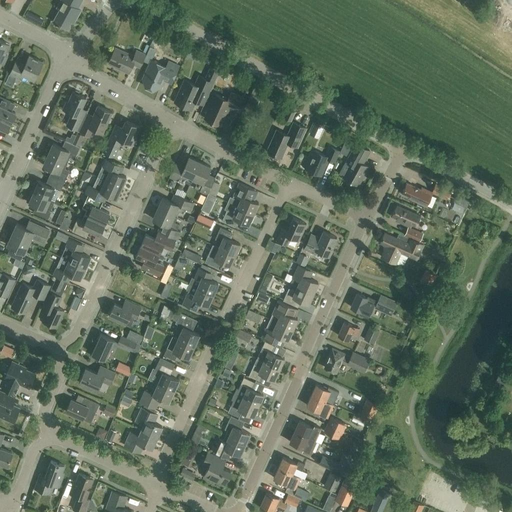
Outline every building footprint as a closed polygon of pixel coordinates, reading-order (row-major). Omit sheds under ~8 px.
[(74,22),(80,10),(78,8),(82,0),(61,0),(57,8),(59,9),(53,21),(59,24),(59,25),(65,28),(66,27),(68,28),(72,21),(74,22)] [(153,39),(155,33),(150,30),(147,36),(153,39)] [(147,45),(149,39),(143,36),(140,42),(147,45)] [(4,54),(9,44),(0,39),(0,61),(4,63),(7,56),(4,54)] [(134,56),(115,47),(108,63),(119,68),(118,69),(129,73),(133,64),(139,67),(145,54),(136,50),(134,56)] [(188,51),(185,59),(196,63),(199,55),(188,51)] [(35,80),(43,61),(29,55),(26,63),(16,59),(5,83),(12,86),(16,77),(21,79),(23,75),(35,80)] [(165,69),(150,62),(146,70),(148,70),(143,82),(145,87),(153,91),(157,89),(159,84),(161,85),(163,82),(170,85),(178,68),(167,63),(165,69)] [(184,79),(174,101),(191,109),(195,100),(203,103),(213,82),(221,66),(212,62),(205,78),(199,75),(195,84),(184,79)] [(79,130),(87,111),(80,108),(85,97),(73,92),(68,103),(66,101),(63,109),(72,113),(66,125),(79,130)] [(240,112),(246,99),(231,92),(228,99),(214,93),(209,104),(210,104),(205,117),(220,124),(226,111),(227,112),(229,107),(240,112)] [(6,109),(10,101),(0,96),(0,118),(10,124),(15,113),(6,109)] [(87,111),(79,130),(90,135),(93,128),(102,132),(112,112),(97,105),(93,115),(87,113),(87,111)] [(290,121),(294,112),(288,109),(283,118),(290,121)] [(0,132),(6,134),(10,124),(0,118),(0,132)] [(132,144),(140,127),(126,120),(123,127),(116,124),(108,143),(104,152),(114,157),(122,140),(132,144)] [(315,121),(311,130),(321,134),(324,125),(315,121)] [(297,147),(306,128),(293,122),(287,135),(276,130),(267,151),(281,157),(288,142),(297,147)] [(73,143),(77,134),(76,134),(76,135),(72,133),(70,137),(67,136),(65,140),(73,143)] [(77,134),(73,143),(79,146),(83,137),(77,134)] [(79,146),(73,143),(65,140),(61,147),(53,143),(48,154),(67,163),(70,158),(74,160),(80,147),(79,146)] [(370,151),(356,143),(352,151),(354,153),(348,164),(350,165),(343,177),(358,185),(368,166),(363,164),(370,151)] [(334,162),(339,151),(330,146),(326,156),(313,150),(305,168),(321,175),(328,159),(334,162)] [(65,168),(67,163),(48,154),(43,165),(54,170),(51,177),(63,183),(69,170),(65,168)] [(191,181),(200,162),(189,157),(185,165),(176,161),(169,177),(183,184),(185,179),(191,181)] [(124,166),(105,158),(97,176),(121,187),(126,176),(120,173),(124,166)] [(200,162),(191,181),(196,184),(194,189),(207,195),(210,188),(215,178),(207,174),(211,167),(200,162)] [(121,187),(97,176),(92,187),(89,185),(85,193),(103,201),(103,200),(105,200),(108,194),(116,198),(121,187)] [(60,190),(63,183),(51,177),(48,185),(37,180),(32,191),(54,201),(59,190),(60,190)] [(421,189),(406,183),(402,192),(403,193),(403,194),(409,197),(426,205),(432,192),(431,192),(432,192),(422,187),(421,189)] [(446,199),(450,190),(435,183),(432,192),(431,192),(432,192),(446,199)] [(228,201),(253,213),(258,202),(248,197),(251,190),(238,185),(232,197),(230,196),(228,201)] [(49,211),(54,201),(32,191),(27,202),(35,206),(32,212),(47,219),(50,212),(49,211)] [(208,192),(207,195),(205,199),(212,203),(216,195),(214,195),(208,192)] [(87,209),(85,214),(88,216),(105,224),(109,213),(100,208),(103,201),(85,193),(88,194),(82,207),(87,209)] [(158,208),(177,217),(179,211),(184,213),(186,209),(191,211),(194,202),(174,194),(171,201),(162,197),(158,208)] [(470,200),(457,194),(454,201),(466,207),(470,200)] [(248,224),(253,213),(228,201),(224,209),(226,210),(222,221),(235,227),(238,219),(248,224)] [(416,225),(420,215),(397,205),(392,215),(398,218),(397,221),(408,225),(411,227),(413,224),(416,225)] [(174,222),(177,217),(158,208),(153,219),(161,223),(158,230),(176,239),(176,237),(178,238),(181,231),(177,229),(179,224),(174,222)] [(77,217),(71,231),(86,237),(90,230),(100,235),(105,224),(88,216),(85,214),(82,220),(77,217)] [(299,241),(306,223),(293,217),(287,231),(281,228),(276,240),(287,245),(291,237),(299,241)] [(12,234),(29,242),(31,237),(43,242),(49,230),(29,221),(26,228),(17,223),(12,234)] [(419,241),(423,233),(408,226),(404,234),(419,241)] [(219,247),(235,254),(240,243),(231,239),(234,233),(220,227),(214,239),(221,242),(219,247)] [(171,249),(176,239),(158,230),(154,238),(146,234),(141,245),(159,253),(163,246),(171,249)] [(69,236),(58,231),(55,236),(67,241),(69,236)] [(329,256),(337,237),(323,231),(320,238),(311,234),(304,249),(316,254),(317,251),(329,256)] [(424,244),(410,238),(408,243),(385,233),(381,242),(386,245),(381,256),(396,263),(401,252),(417,259),(424,244)] [(24,253),(29,242),(12,234),(7,245),(10,247),(7,254),(20,260),(24,253)] [(65,259),(85,268),(90,257),(81,252),(84,245),(69,238),(63,251),(68,253),(66,258),(65,259)] [(271,249),(270,251),(276,253),(279,245),(270,241),(267,248),(271,249)] [(219,247),(212,244),(204,262),(218,268),(221,261),(230,265),(235,254),(219,247)] [(156,261),(159,253),(141,245),(136,256),(144,260),(141,267),(159,275),(163,265),(156,261)] [(440,260),(443,253),(433,248),(430,255),(440,260)] [(199,262),(201,257),(193,253),(191,259),(199,262)] [(297,261),(306,265),(309,257),(300,253),(297,261)] [(65,259),(66,258),(61,256),(58,262),(53,275),(68,282),(71,275),(80,278),(85,268),(65,259)] [(33,267),(25,263),(22,271),(25,273),(32,270),(33,267)] [(297,286),(314,293),(318,282),(308,277),(311,271),(299,265),(291,283),(297,286)] [(189,283),(213,294),(218,283),(210,280),(213,274),(199,267),(194,277),(192,276),(189,283)] [(432,284),(433,282),(434,279),(435,276),(429,273),(428,276),(425,281),(429,283),(432,284)] [(0,280),(0,279),(0,292),(7,296),(14,279),(3,274),(0,280)] [(166,283),(169,284),(167,290),(182,296),(187,283),(169,276),(166,283)] [(48,311),(61,280),(56,278),(42,308),(48,311)] [(44,299),(50,285),(37,279),(33,287),(22,282),(12,306),(25,312),(34,294),(44,299)] [(56,327),(64,310),(57,307),(61,296),(59,295),(65,282),(61,280),(48,311),(44,321),(56,327)] [(208,305),(213,294),(189,283),(186,289),(188,290),(183,303),(197,310),(200,301),(208,305)] [(309,304),(314,293),(297,286),(295,291),(289,288),(283,300),(294,305),(297,298),(309,304)] [(369,306),(372,300),(357,293),(351,307),(361,311),(364,304),(369,306)] [(396,301),(381,294),(375,307),(391,314),(396,301)] [(76,309),(80,298),(75,295),(70,306),(76,309)] [(141,307),(125,300),(122,307),(114,303),(108,316),(119,321),(118,323),(124,325),(125,323),(126,324),(130,326),(134,317),(136,318),(141,307)] [(270,319),(293,329),(297,318),(285,313),(288,306),(278,301),(270,319)] [(178,338),(194,345),(199,335),(192,332),(197,320),(164,305),(161,313),(168,316),(167,317),(176,321),(175,323),(177,324),(175,329),(181,331),(178,338)] [(244,321),(253,323),(256,313),(247,311),(244,321)] [(288,340),(293,329),(270,319),(262,336),(273,341),(276,335),(288,340)] [(356,335),(359,328),(344,321),(338,335),(348,340),(351,333),(356,335)] [(374,343),(379,330),(369,326),(364,339),(374,343)] [(243,339),(246,331),(239,329),(236,336),(243,339)] [(105,359),(114,340),(101,334),(92,352),(105,359)] [(133,351),(137,343),(121,335),(117,344),(133,351)] [(189,357),(194,345),(178,338),(174,345),(169,343),(163,355),(174,360),(178,352),(189,357)] [(257,358),(279,368),(284,358),(273,352),(276,346),(265,341),(257,358)] [(351,356),(345,353),(332,348),(327,360),(328,360),(325,368),(335,372),(338,365),(339,365),(342,359),(348,362),(348,363),(364,371),(370,359),(353,351),(351,356)] [(160,371),(155,382),(173,390),(179,380),(170,375),(175,364),(160,357),(154,369),(160,371)] [(274,379),(279,368),(257,358),(249,376),(260,381),(263,374),(274,379)] [(234,363),(228,360),(225,367),(231,369),(234,363)] [(0,386),(1,387),(15,393),(20,383),(29,387),(35,373),(25,369),(26,368),(12,361),(5,377),(6,377),(5,380),(0,378),(0,386)] [(110,384),(115,372),(100,366),(97,373),(85,368),(79,382),(97,390),(102,380),(110,384)] [(511,380),(511,371),(502,367),(495,382),(504,386),(508,378),(511,380)] [(228,377),(231,370),(225,368),(222,375),(228,377)] [(234,394),(258,405),(263,394),(252,389),(255,382),(244,377),(238,389),(237,388),(234,394)] [(145,390),(140,401),(155,408),(160,397),(168,401),(173,390),(155,382),(150,392),(145,390)] [(311,394),(333,404),(338,391),(328,387),(327,389),(316,384),(311,394)] [(0,416),(13,422),(19,408),(12,405),(15,398),(0,391),(0,416)] [(124,393),(118,404),(127,408),(133,397),(124,393)] [(351,395),(339,393),(338,401),(358,404),(359,396),(351,394),(351,395)] [(254,416),(258,405),(234,394),(231,400),(233,400),(228,412),(239,417),(242,410),(254,416)] [(333,404),(311,394),(306,405),(320,411),(319,413),(328,417),(334,404),(333,404)] [(214,407),(217,400),(210,397),(207,404),(214,407)] [(368,398),(360,416),(371,421),(379,403),(368,398)] [(87,406),(71,399),(66,411),(83,419),(91,422),(99,404),(90,400),(87,406)] [(111,420),(116,409),(107,405),(102,416),(111,420)] [(157,414),(141,407),(135,420),(140,422),(137,428),(141,430),(157,437),(162,426),(153,422),(157,414)] [(225,435),(245,443),(250,433),(241,429),(244,422),(231,415),(224,429),(228,430),(225,435)] [(331,416),(327,423),(343,431),(347,423),(331,416)] [(294,431),(315,440),(321,428),(314,425),(313,427),(299,421),(294,431)] [(343,431),(327,423),(323,431),(340,439),(343,431)] [(95,436),(102,439),(105,431),(99,428),(95,436)] [(152,448),(157,437),(141,430),(138,435),(130,432),(124,445),(140,452),(144,444),(152,448)] [(191,441),(197,444),(201,436),(202,433),(196,430),(194,433),(191,441)] [(310,453),(315,440),(294,431),(290,441),(304,448),(303,450),(310,453)] [(0,462),(8,465),(12,452),(0,447),(0,443),(3,434),(0,432),(0,462)] [(240,455),(245,443),(225,435),(223,440),(220,438),(214,452),(228,458),(231,451),(240,455)] [(359,447),(363,439),(355,436),(352,443),(359,447)] [(224,485),(230,471),(222,467),(225,460),(207,452),(203,463),(209,465),(204,476),(224,485)] [(333,469),(336,462),(330,459),(314,452),(310,460),(326,467),(333,469)] [(278,467),(293,473),(295,468),(302,471),(305,464),(298,461),(297,463),(283,456),(278,467)] [(59,486),(64,473),(62,473),(65,465),(50,460),(45,476),(39,474),(35,488),(50,493),(53,484),(59,486)] [(294,495),(300,497),(305,499),(309,492),(296,486),(301,477),(293,473),(278,467),(273,477),(287,483),(286,485),(296,490),(294,495)] [(193,479),(196,474),(183,468),(180,473),(193,479)] [(335,491),(342,476),(330,470),(323,486),(335,491)] [(85,499),(93,478),(79,473),(76,480),(75,480),(70,493),(78,496),(73,509),(82,511),(85,511),(89,500),(85,499)] [(346,475),(335,500),(348,506),(359,481),(346,475)] [(373,505),(369,511),(381,511),(390,493),(380,488),(372,505),(373,505)] [(113,511),(133,511),(123,508),(127,496),(113,491),(106,508),(114,510),(113,511)] [(284,511),(287,504),(282,502),(282,500),(278,498),(279,498),(266,492),(260,507),(270,511),(274,511),(277,508),(284,511)] [(300,497),(294,495),(288,492),(284,501),(296,506),(300,497)] [(332,501),(334,493),(328,492),(326,500),(332,501)] [(420,511),(424,505),(415,501),(409,511),(420,511)]
